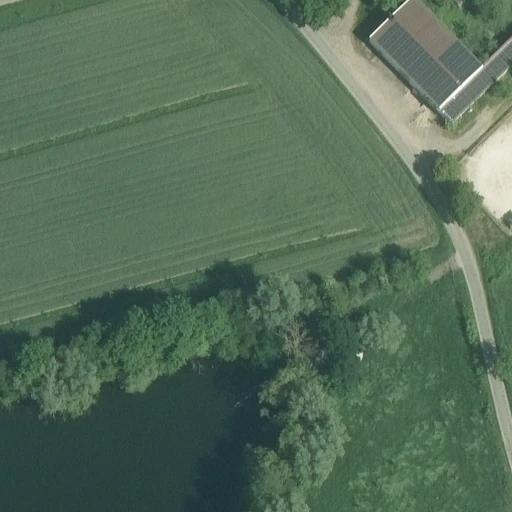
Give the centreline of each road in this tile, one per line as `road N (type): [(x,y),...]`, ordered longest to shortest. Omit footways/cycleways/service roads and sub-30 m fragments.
road 1 (unclassified): [(511,445),(463,251),(415,167),(273,0)]
road 2 (track): [(463,251),(349,344)]
